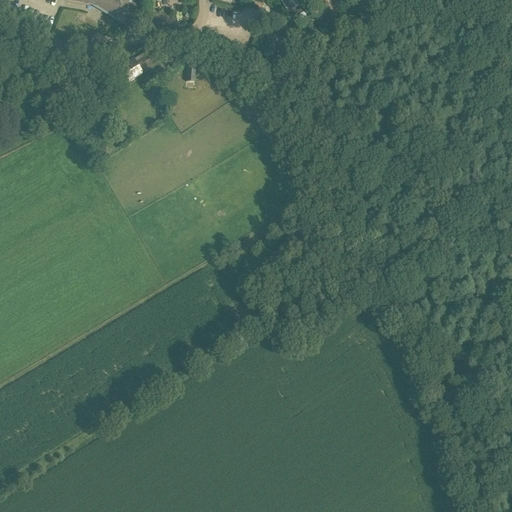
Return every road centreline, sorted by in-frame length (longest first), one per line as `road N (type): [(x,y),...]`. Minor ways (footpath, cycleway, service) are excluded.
road 1 (track): [(0,493),(268,318)]
road 2 (track): [(316,126),(362,222),(451,360)]
road 3 (unclassified): [(190,41),(58,41),(0,17)]
